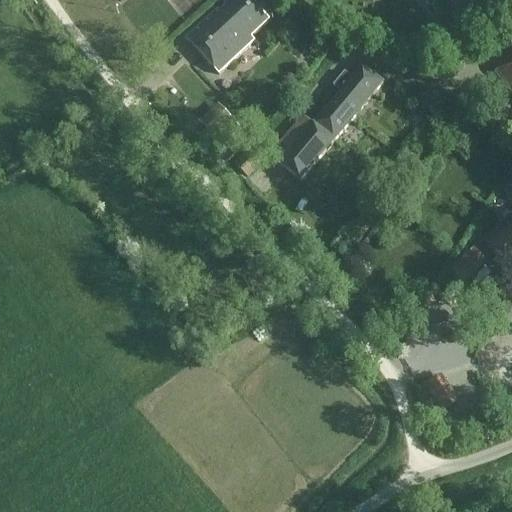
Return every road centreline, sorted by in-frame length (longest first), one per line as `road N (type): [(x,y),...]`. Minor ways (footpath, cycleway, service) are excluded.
road 1 (unclassified): [(420,477),(383,365),(63,22)]
road 2 (residential): [(511,113),(479,77),(425,82),(348,53)]
